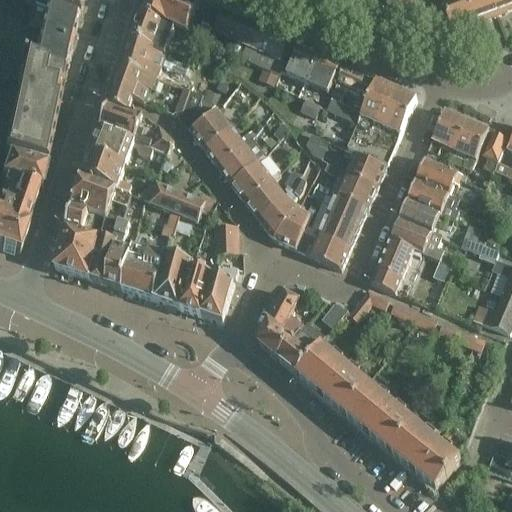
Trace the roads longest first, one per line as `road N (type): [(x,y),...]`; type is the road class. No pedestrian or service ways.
road 1 (residential): [(274,264),(338,289),(353,285),(439,86)]
road 2 (residential): [(274,264),(165,124),(89,94)]
road 3 (residential): [(228,351),(291,402),(317,440),(396,511)]
road 4 (tertiary): [(25,299),(89,94)]
road 5 (residential): [(439,86),(250,0)]
road 6 (tertiary): [(25,299),(193,391)]
road 7 (tertiary): [(339,511),(193,391)]
